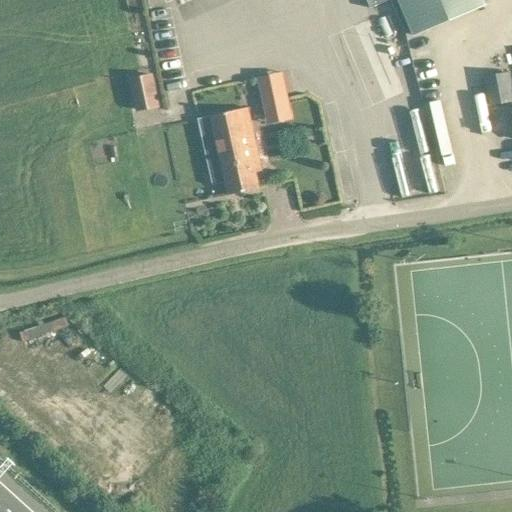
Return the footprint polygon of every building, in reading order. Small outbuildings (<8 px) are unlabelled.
[(486,5),(483,0),(399,0),(414,35),(486,5)] [(261,122),(287,119),(282,71),(255,73),(261,122)] [(486,76),(492,106),(511,101),(511,90),(508,72),(486,76)] [(132,79),(136,101),(156,96),(151,75),(132,79)] [(259,162),(247,109),(248,109),(248,108),(212,116),(198,119),(202,137),(216,134),(229,194),(229,195),(259,188),(253,163),(259,162)] [(258,439),(247,442),(250,453),(255,452),(260,450),(259,443),(258,439)]
